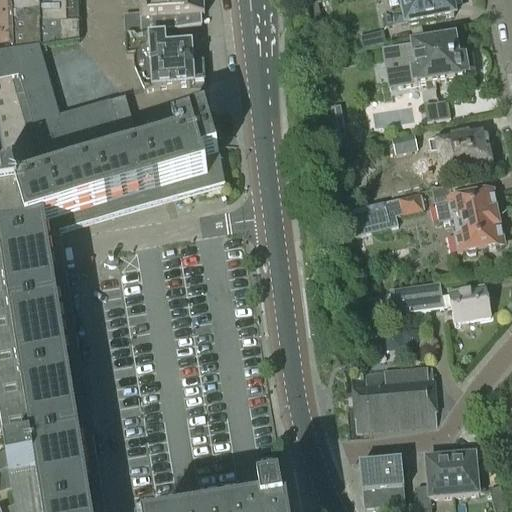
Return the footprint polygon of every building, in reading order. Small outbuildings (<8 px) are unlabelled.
[(39,49),(38,0),(11,0),(12,16),(14,54),(15,63),(41,56),(41,55),(39,49)] [(38,0),(39,49),(41,55),(47,53),(46,48),(79,43),(78,0),(38,0)] [(139,0),(141,36),(201,28),(201,18),(204,18),(203,0),(139,0)] [(391,17),(383,19),(385,31),(393,29),(394,30),(405,28),(405,29),(455,19),(452,7),(461,5),(460,0),(399,0),(402,15),(391,17)] [(317,5),(302,9),(308,30),(322,26),(317,5)] [(383,47),(380,35),(359,40),(362,53),(383,47)] [(134,72),(135,74),(145,95),(150,93),(189,90),(194,85),(204,84),(203,65),(193,66),(192,54),(187,50),(165,51),(165,40),(151,41),(151,39),(138,40),(137,37),(124,38),(126,61),(134,60),(134,72)] [(399,92),(465,81),(465,80),(475,79),(472,59),(462,61),(462,60),(457,61),(454,42),(412,49),(412,50),(392,53),(399,92)] [(41,56),(15,63),(18,80),(19,80),(28,112),(55,105),(41,56)] [(108,106),(116,131),(132,126),(125,101),(108,106)] [(55,105),(28,112),(43,161),(70,153),(60,120),(55,105)] [(14,509),(14,511),(103,511),(59,240),(225,192),(219,154),(217,154),(215,140),(216,140),(216,138),(212,139),(207,120),(136,141),(132,126),(116,131),(108,106),(60,120),(70,153),(43,161),(47,175),(44,176),(42,171),(0,183),(0,254),(28,426),(32,453),(7,457),(14,509)] [(449,123),(446,107),(424,111),(427,127),(449,123)] [(340,156),(338,143),(333,113),(314,116),(321,159),(340,156)] [(436,144),(427,146),(430,159),(439,157),(443,178),(490,169),(486,152),(483,135),(436,143),(436,144)] [(417,156),(414,140),(391,145),(395,161),(417,156)] [(436,207),(440,226),(452,224),(459,258),(504,249),(493,195),(451,203),(451,204),(436,207)] [(346,230),(349,241),(399,229),(397,220),(426,213),(422,198),(333,220),(336,232),(346,230)] [(286,504),(239,235),(104,258),(94,272),(135,511),(261,511),(261,508),(282,504),(286,504)] [(393,320),(428,314),(443,312),(440,288),(389,295),(393,320)] [(449,300),(454,328),(489,321),(484,293),(470,296),(470,291),(461,293),(462,297),(449,300)] [(383,309),(378,304),(366,306),(361,312),(362,319),(367,323),(380,321),(384,316),(383,309)] [(356,359),(382,356),(381,342),(380,326),(353,329),(354,345),(356,359)] [(355,436),(437,429),(432,372),(365,378),(366,393),(351,394),(355,436)] [(475,459),(450,462),(454,502),(478,499),(475,459)] [(454,502),(450,462),(426,464),(428,491),(417,495),(411,511),(431,511),(430,504),(454,502)] [(362,499),(363,511),(404,511),(403,495),(404,495),(401,465),(359,470),(362,499)] [(0,496),(11,492),(8,471),(0,473),(0,496)] [(506,511),(500,491),(489,494),(493,511),(506,511)]
